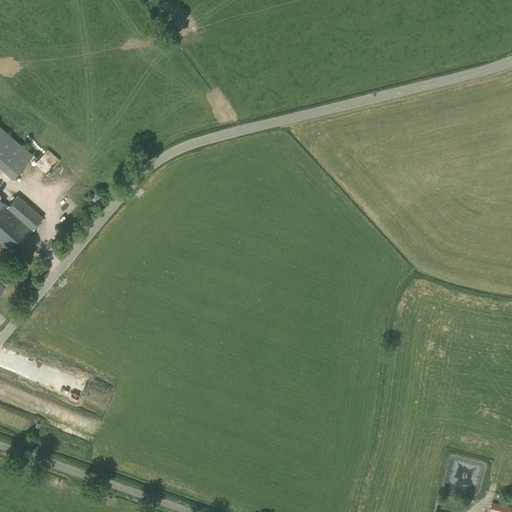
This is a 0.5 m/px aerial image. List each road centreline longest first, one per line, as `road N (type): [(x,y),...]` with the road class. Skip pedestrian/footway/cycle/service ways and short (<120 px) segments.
road 1 (unclassified): [(511,60),(163,156),(0,340)]
road 2 (unclassified): [(203,511),(0,445)]
